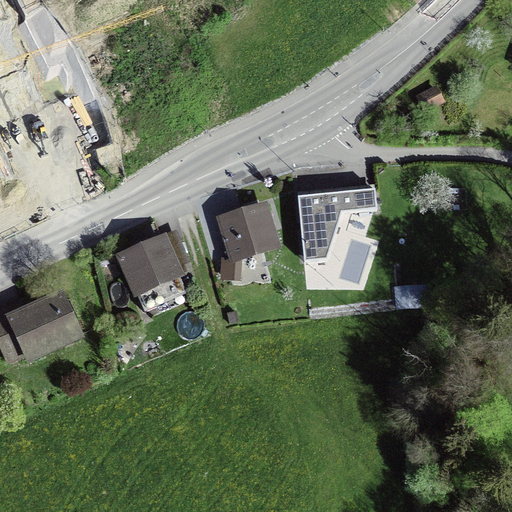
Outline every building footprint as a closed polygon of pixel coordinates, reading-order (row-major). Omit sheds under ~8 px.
[(22,29),(32,57),(60,47),(51,19),(22,29)] [(97,28),(63,50),(73,67),(107,46),(97,28)] [(425,114),(446,103),(436,85),(415,96),(425,114)] [(0,215),(72,172),(42,123),(8,143),(10,146),(0,152),(0,215)] [(328,262),(342,215),(378,212),(375,191),(297,198),(304,264),(307,264),(301,291),(333,286),(340,261),(328,262)] [(243,262),(283,251),(268,202),(215,219),(228,258),(221,258),(220,281),(241,282),(243,262)] [(177,231),(115,256),(133,301),(138,299),(144,313),(188,295),(182,281),(196,275),(186,253),(189,252),(184,241),(182,242),(177,231)] [(395,311),(428,310),(427,286),(394,287),(395,311)] [(28,367),(86,340),(63,290),(8,315),(5,307),(0,309),(0,349),(8,366),(24,358),(28,367)] [(240,322),(237,312),(227,314),(230,325),(240,322)]
